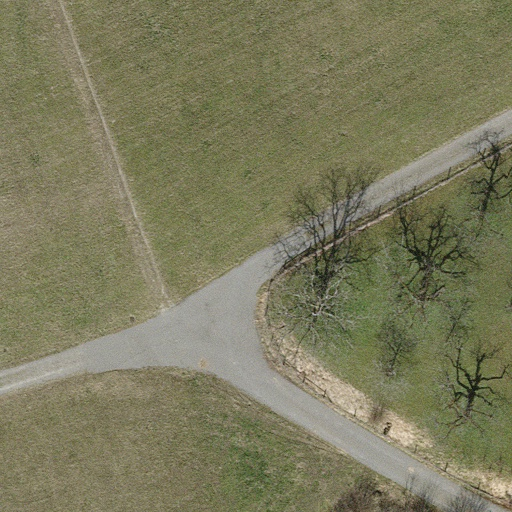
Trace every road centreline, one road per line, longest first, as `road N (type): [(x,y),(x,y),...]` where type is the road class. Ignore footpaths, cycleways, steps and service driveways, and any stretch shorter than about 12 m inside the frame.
road 1 (track): [(482,511),(174,340),(56,0)]
road 2 (track): [(0,385),(87,355),(174,340),(281,256),(511,128)]
